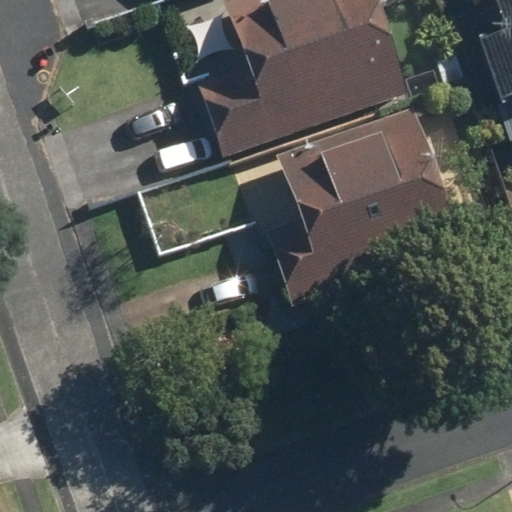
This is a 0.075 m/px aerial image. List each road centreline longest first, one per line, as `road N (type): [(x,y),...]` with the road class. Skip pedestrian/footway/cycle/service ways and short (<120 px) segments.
road 1 (residential): [(118,511),(0,164)]
road 2 (residential): [(192,511),(511,410)]
